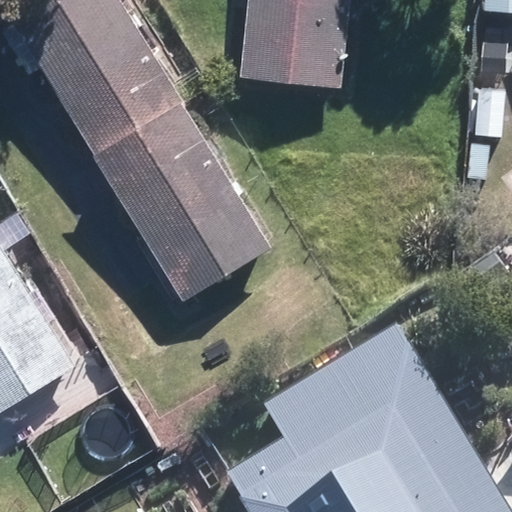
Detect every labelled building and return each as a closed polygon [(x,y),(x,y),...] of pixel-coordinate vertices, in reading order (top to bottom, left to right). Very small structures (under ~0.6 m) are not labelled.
[(280,241),(140,0),(33,0),(26,4),(192,292),(280,241)] [(348,75),(354,0),(262,0),(257,68),(348,75)] [(0,409),(86,360),(54,305),(57,303),(50,291),(47,293),(0,211),(0,210),(0,409)] [(235,472),(229,476),(250,511),(511,511),(511,496),(407,325),(272,408),(291,438),(235,472)] [(57,454),(76,483),(144,438),(120,402),(52,447),(57,454)] [(31,511),(76,483),(57,454),(5,488),(20,511),(31,511)]
